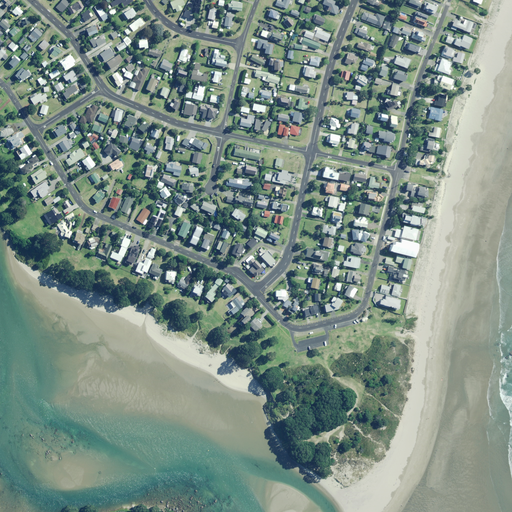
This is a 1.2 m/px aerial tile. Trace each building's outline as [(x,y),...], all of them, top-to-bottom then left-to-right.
[(5,9),(11,3),(7,0),(3,0),(0,3),(0,6),(1,5),(5,9)] [(61,13),(69,4),(65,0),(62,0),(56,8),(61,13)] [(181,6),(185,5),(182,0),(177,0),(170,3),(173,10),(175,9),(176,12),(182,10),(181,6)] [(287,0),(277,0),(275,5),(281,8),(282,7),(286,9),(290,1),(287,0)] [(333,5),(335,2),(329,0),(323,0),(322,4),(328,7),(326,11),(336,15),(339,7),(333,5)] [(408,0),(407,3),(409,4),(409,5),(417,9),(418,8),(420,3),(417,1),(417,0),(408,0)] [(70,15),(84,7),(80,1),(68,8),(70,13),(69,14),(70,15)] [(242,11),(243,3),(232,2),(231,4),(228,4),(227,10),(242,11)] [(434,14),(437,7),(426,3),(424,8),(426,9),(426,11),(434,14)] [(103,21),(108,18),(99,4),(94,7),(103,21)] [(412,16),(415,10),(402,5),(400,11),(412,16)] [(19,16),(23,12),(16,7),(12,12),(16,15),(17,14),(19,16)] [(128,20),(136,15),(131,8),(123,14),(128,20)] [(214,20),(216,11),(210,9),(207,19),(214,20)] [(276,14),(277,12),(269,9),(266,16),(278,20),(280,16),(276,14)] [(85,22),(93,16),(89,10),(80,16),(85,22)] [(188,19),(191,12),(185,10),(184,14),(182,13),(180,18),(186,21),(187,18),(188,19)] [(425,23),(428,16),(415,11),(414,14),(416,15),(413,22),(426,27),(427,24),(425,23)] [(376,14),(375,17),(364,12),(361,19),(381,27),(384,17),(376,14)] [(233,19),(234,14),(227,13),(226,17),(225,17),(224,26),(230,27),(232,19),(233,19)] [(315,14),(313,20),(314,21),(313,22),(322,26),(325,19),(320,18),(321,16),(315,14)] [(288,28),(294,23),(289,17),(287,18),(285,16),(284,18),(285,20),(283,22),(288,28)] [(140,27),(145,23),(141,17),(129,26),(133,32),(140,27)] [(20,28),(30,23),(28,18),(17,23),(20,28)] [(0,25),(6,31),(10,26),(3,19),(0,22),(0,25)] [(459,22),(454,20),(450,29),(455,31),(456,28),(469,33),(470,29),(473,30),(475,24),(464,20),(462,25),(459,23),(459,22)] [(390,31),(393,24),(385,22),(382,28),(390,31)] [(88,36),(97,32),(94,26),(85,30),(88,36)] [(367,31),(357,27),(354,33),(357,34),(356,35),(365,38),(367,31)] [(408,36),(411,30),(403,27),(401,33),(408,36)] [(13,37),(18,33),(14,28),(9,32),(13,37)] [(36,40),(42,34),(36,28),(28,37),(34,42),(36,40)] [(273,32),(272,34),(262,30),(260,36),(278,43),(279,40),(282,40),(284,35),(279,33),(278,34),(273,32)] [(327,42),(330,35),(317,30),(315,34),(306,30),(304,36),(318,42),(319,39),(327,42)] [(421,38),(423,34),(415,31),(414,34),(413,34),(411,38),(423,42),(424,39),(421,38)] [(397,42),(399,37),(393,35),(389,46),(394,48),(396,41),(397,42)] [(467,49),(471,39),(463,35),(460,40),(456,38),(453,44),(458,47),(459,46),(467,49)] [(98,47),(106,42),(102,36),(94,41),(98,47)] [(451,44),(454,38),(448,36),(445,42),(451,44)] [(127,46),(132,42),(127,37),(123,41),(127,46)] [(295,44),(294,49),(304,50),(305,48),(307,48),(308,46),(317,50),(319,44),(303,38),(303,40),(300,39),(299,43),(301,44),(301,45),(295,44)] [(267,44),(267,41),(258,39),(256,48),(260,49),(261,48),(265,49),(264,53),(271,55),(273,45),(267,44)] [(43,51),(49,45),(44,40),(38,46),(43,51)] [(144,49),(148,48),(146,40),(137,41),(139,48),(144,47),(144,49)] [(16,45),(12,42),(8,46),(14,52),(18,47),(16,45)] [(119,51),(126,47),(123,42),(116,47),(119,51)] [(370,49),(371,45),(364,43),(363,45),(358,43),(356,47),(370,52),(371,49),(370,49)] [(419,53),(421,48),(409,43),(407,49),(414,52),(419,53)] [(60,55),(62,51),(55,46),(53,49),(54,50),(49,56),(53,59),(55,56),(56,57),(59,54),(60,55)] [(450,59),(453,50),(444,47),(441,56),(450,59)] [(112,52),(109,48),(100,54),(104,61),(114,55),(112,52)] [(5,60),(9,56),(1,49),(0,50),(0,59),(2,57),(5,60)] [(159,58),(161,52),(149,49),(148,54),(159,58)] [(185,58),(188,51),(182,49),(178,61),(184,63),(184,62),(186,62),(187,58),(185,58)] [(220,55),(220,53),(214,52),(211,65),(225,67),(226,62),(224,61),(225,56),(220,55)] [(462,64),(464,54),(458,52),(456,58),(454,57),(453,61),(462,64)] [(352,55),(352,54),(348,53),(344,63),(350,65),(351,62),(355,64),(357,57),(352,55)] [(65,71),(76,64),(70,55),(59,62),(65,71)] [(119,62),(122,60),(118,55),(106,63),(110,70),(120,63),(119,62)] [(262,66),(264,61),(252,55),(250,60),(262,66)] [(13,68),(19,61),(14,57),(8,63),(13,68)] [(318,67),(320,58),(315,57),(314,59),(311,58),(309,64),(318,67)] [(402,58),(402,59),(395,57),(393,64),(406,69),(409,60),(402,58)] [(372,67),(374,61),(366,58),(365,61),(364,60),(360,69),(366,72),(368,66),(372,67)] [(272,67),(271,70),(280,71),(280,67),(283,68),(283,60),(274,59),(273,67),(272,67)] [(439,65),(437,64),(434,71),(442,74),(442,73),(449,75),(450,70),(448,69),(450,62),(441,59),(439,65)] [(169,72),(172,64),(163,60),(160,68),(169,72)] [(129,72),(134,68),(130,63),(125,68),(129,72)] [(313,72),(314,68),(304,66),(302,73),(304,73),(303,76),(314,79),(315,72),(313,72)] [(384,77),(388,69),(382,66),(378,75),(384,77)] [(18,80),(19,79),(22,81),(29,74),(25,70),(24,71),(21,68),(14,76),(18,80)] [(139,91),(149,71),(144,68),(141,72),(139,71),(137,76),(135,75),(132,82),(136,84),(134,89),(139,91)] [(51,79),(60,74),(58,69),(49,74),(51,79)] [(184,79),(186,73),(178,70),(176,76),(184,79)] [(197,75),(198,71),(192,70),(190,79),(205,83),(207,75),(203,74),(203,77),(197,75)] [(404,82),(406,73),(396,70),(395,75),(394,75),(393,79),(404,82)] [(131,79),(133,74),(126,71),(123,76),(131,79)] [(350,72),(345,71),(345,72),(342,71),(340,78),(348,81),(350,72)] [(123,79),(121,75),(119,76),(117,72),(111,76),(115,81),(114,82),(118,87),(123,83),(122,80),(123,79)] [(221,78),(221,73),(214,72),(213,82),(217,83),(218,77),(221,78)] [(277,84),(279,78),(264,73),(262,80),(268,82),(269,81),(277,84)] [(360,74),(359,76),(356,74),(354,79),(356,80),(355,82),(364,86),(367,81),(369,83),(371,80),(360,74)] [(438,87),(448,90),(452,80),(441,76),(438,87)] [(45,80),(43,81),(41,78),(37,80),(41,86),(43,84),(44,85),(47,83),(45,80)] [(152,92),(157,81),(151,78),(145,89),(152,92)] [(57,92),(64,88),(60,82),(54,86),(57,92)] [(74,93),(79,89),(75,83),(65,91),(65,92),(62,94),(66,99),(69,97),(70,98),(75,95),(74,93)] [(205,87),(196,84),(192,98),(202,101),(204,94),(203,94),(205,87)] [(397,92),(398,86),(392,85),(390,90),(388,90),(387,94),(398,97),(399,92),(397,92)] [(166,98),(169,90),(163,87),(159,95),(166,98)] [(246,95),(248,88),(243,87),(240,96),(245,97),(245,95),(246,95)] [(261,97),(264,98),(269,99),(271,93),(262,91),(261,97)] [(352,96),(353,93),(345,92),(344,97),(346,97),(346,100),(352,100),(352,105),(356,105),(357,96),(352,96)] [(45,98),(47,97),(45,94),(41,96),(39,93),(30,99),(34,105),(39,101),(41,104),(47,100),(45,98)] [(444,103),(445,96),(439,94),(437,101),(435,101),(434,105),(445,107),(445,103),(444,103)] [(217,104),(218,97),(211,95),(209,102),(217,104)] [(289,101),(290,100),(278,97),(277,105),(288,107),(293,108),(294,102),(289,101)] [(303,102),(303,99),(300,98),(298,107),(296,106),(295,108),(306,111),(307,106),(304,105),(305,102),(303,102)] [(178,103),(179,101),(175,99),(170,108),(176,111),(180,104),(178,103)] [(190,105),(190,102),(186,101),(183,114),(191,116),(191,114),(195,115),(197,106),(190,105)] [(398,101),(396,103),(395,101),(390,103),(389,101),(385,103),(386,106),(384,107),(387,112),(400,104),(398,101)] [(209,108),(210,105),(205,104),(204,107),(201,106),(199,111),(203,112),(201,118),(206,119),(206,118),(214,119),(215,115),(216,115),(217,109),(209,108)] [(264,113),(266,107),(253,104),(252,110),(256,111),(256,112),(259,113),(259,111),(264,113)] [(46,115),(48,107),(42,105),(39,113),(46,115)] [(95,114),(98,107),(93,105),(91,109),(89,107),(84,117),(82,116),(79,122),(84,125),(86,121),(91,123),(95,114)] [(428,110),(430,110),(428,119),(434,120),(440,122),(443,110),(429,107),(428,110)] [(357,119),(359,110),(352,108),(350,117),(357,119)] [(120,122),(123,113),(113,110),(111,117),(114,118),(113,120),(120,122)] [(305,114),(294,112),(294,113),(291,113),(290,116),(293,116),(292,121),(300,123),(301,119),(303,119),(305,114)] [(105,123),(108,117),(100,113),(97,120),(105,123)] [(386,122),(387,115),(378,113),(377,120),(386,122)] [(133,125),(136,119),(128,115),(123,125),(130,128),(132,124),(133,125)] [(253,124),(254,116),(248,115),(247,120),(241,119),(239,126),(249,128),(251,123),(253,124)] [(395,128),(397,117),(391,116),(389,127),(395,128)] [(338,124),(339,120),(328,117),(327,119),(330,120),(329,125),(331,126),(330,129),(335,130),(336,127),(339,128),(340,125),(338,124)] [(264,125),(260,124),(261,120),(256,119),(254,129),(259,131),(260,127),(263,127),(261,130),(266,132),(270,123),(266,121),(264,125)] [(151,127),(146,123),(145,124),(144,122),(138,128),(144,134),(151,127)] [(0,137),(5,137),(17,130),(14,124),(11,126),(7,124),(5,128),(0,127),(0,137)] [(357,130),(358,125),(351,124),(350,129),(348,129),(347,133),(355,135),(356,130),(357,130)] [(64,126),(63,127),(61,125),(56,127),(57,129),(54,131),(53,130),(51,131),(55,138),(67,132),(64,126)] [(100,133),(102,128),(94,125),(92,130),(100,133)] [(286,128),(287,126),(279,125),(277,134),(287,137),(287,134),(297,136),(298,133),(299,133),(300,131),(299,130),(299,127),(291,125),(290,129),(286,128)] [(441,135),(442,129),(434,127),(433,132),(429,131),(428,136),(438,138),(439,135),(441,135)] [(157,139),(161,131),(153,128),(149,136),(157,139)] [(115,139),(118,132),(113,130),(112,132),(109,131),(107,133),(111,135),(110,137),(115,139)] [(386,131),(386,132),(378,131),(377,135),(378,135),(378,138),(383,139),(383,141),(390,143),(391,141),(392,141),(394,134),(390,134),(391,133),(386,131)] [(24,137),(21,132),(18,134),(17,132),(6,140),(13,150),(22,143),(20,139),(24,137)] [(99,138),(98,136),(90,133),(87,135),(88,137),(87,138),(95,150),(99,147),(95,141),(99,138)] [(336,147),(339,136),(330,134),(329,137),(327,137),(326,142),(332,144),(331,146),(336,147)] [(173,145),(174,138),(166,136),(165,143),(166,144),(165,149),(171,150),(172,145),(173,145)] [(204,150),(206,145),(194,138),(190,145),(200,150),(201,148),(204,150)] [(432,147),(434,139),(427,138),(426,146),(421,145),(420,151),(430,153),(431,147),(432,147)] [(69,143),(68,144),(65,140),(58,145),(63,152),(72,147),(69,143)] [(90,145),(87,141),(85,142),(85,141),(81,143),(85,149),(90,145)] [(370,146),(370,144),(363,142),(361,149),(369,151),(369,152),(375,153),(376,147),(370,146)] [(116,157),(120,152),(110,143),(103,152),(109,156),(112,153),(116,157)] [(152,153),(154,148),(146,144),(144,150),(147,151),(146,154),(149,155),(150,152),(152,153)] [(31,153),(26,145),(19,149),(21,153),(18,156),(21,160),(31,153)] [(389,158),(391,147),(378,145),(376,154),(385,156),(385,157),(389,158)] [(69,166),(85,156),(80,149),(69,156),(70,158),(65,161),(69,166)] [(258,161),(260,154),(235,149),(233,155),(258,161)] [(200,164),(202,154),(194,152),(192,163),(200,164)] [(426,166),(429,164),(432,164),(433,155),(424,155),(424,158),(422,160),(416,159),(415,165),(417,165),(422,165),(425,165),(426,166)] [(38,161),(35,156),(27,161),(28,163),(19,169),(23,174),(26,172),(27,174),(31,171),(28,168),(38,161)] [(88,170),(95,165),(88,156),(81,162),(84,165),(85,165),(88,170)] [(117,171),(123,167),(124,164),(121,160),(119,161),(117,159),(108,166),(112,171),(115,169),(117,171)] [(175,166),(176,164),(167,162),(165,171),(174,172),(173,175),(180,176),(182,167),(175,166)] [(154,167),(147,165),(144,176),(152,178),(153,172),(155,172),(156,169),(158,167),(157,165),(154,167)] [(254,175),(256,168),(246,166),(244,173),(254,175)] [(195,177),(199,176),(197,167),(189,169),(190,175),(195,174),(195,177)] [(45,175),(46,174),(44,171),(42,172),(41,169),(30,176),(35,184),(46,177),(45,175)] [(287,174),(287,172),(281,170),(281,173),(278,173),(277,175),(274,175),(274,177),(271,177),(272,175),(265,174),(264,180),(284,184),(285,182),(287,182),(287,181),(295,183),(296,175),(292,174),(292,177),(290,176),(291,175),(287,174)] [(337,180),(338,173),(336,173),(337,172),(327,170),(325,178),(337,180)] [(337,180),(347,182),(348,182),(350,173),(345,172),(344,175),(338,173),(337,180)] [(351,183),(353,184),(354,182),(355,182),(354,182),(356,183),(357,181),(364,183),(366,174),(359,172),(359,174),(355,173),(353,181),(352,181),(351,183)] [(95,184),(100,181),(95,173),(90,176),(95,184)] [(171,186),(174,180),(164,175),(161,181),(171,186)] [(374,182),(375,178),(370,177),(368,187),(373,188),(378,189),(379,184),(374,182)] [(251,190),(253,183),(229,179),(228,182),(226,182),(226,186),(251,190)] [(49,188),(45,182),(30,192),(34,198),(38,195),(40,197),(48,192),(46,190),(49,188)] [(192,193),(193,184),(189,183),(189,184),(182,184),(182,190),(186,190),(186,192),(192,193)] [(332,189),(333,184),(326,183),(326,187),(325,187),(324,193),(333,194),(333,189),(332,189)] [(349,192),(350,186),(341,184),(339,190),(349,192)] [(164,199),(171,195),(165,187),(159,191),(160,193),(159,194),(162,198),(163,197),(164,199)] [(273,195),(284,198),(287,189),(280,187),(280,188),(276,187),(273,195)] [(425,190),(426,188),(418,187),(417,192),(412,191),(411,197),(421,199),(422,197),(427,198),(428,191),(425,190)] [(97,204),(105,196),(100,191),(98,193),(97,193),(92,198),(95,201),(94,201),(97,204)] [(129,208),(133,199),(126,195),(124,198),(126,199),(121,211),(128,215),(131,209),(129,208)] [(181,196),(181,197),(178,195),(173,200),(180,205),(185,199),(181,196)] [(245,199),(245,197),(238,196),(237,199),(227,196),(226,202),(242,206),(242,205),(251,207),(253,201),(245,199)] [(336,208),(338,199),(326,196),(325,201),(328,202),(327,206),(336,208)] [(60,200),(58,197),(52,200),(50,197),(44,201),(47,206),(54,202),(55,203),(60,200)] [(115,210),(119,200),(112,197),(107,207),(115,210)] [(165,208),(168,202),(163,200),(162,203),(159,201),(156,206),(161,208),(162,207),(165,208)] [(422,208),(423,204),(412,201),(410,208),(411,208),(411,211),(423,214),(424,209),(422,208)] [(211,204),(211,205),(203,202),(200,209),(208,212),(207,214),(212,216),(216,206),(211,204)] [(198,208),(199,207),(193,203),(190,207),(198,213),(200,210),(198,208)] [(285,212),(286,205),(272,203),(271,209),(280,210),(280,211),(285,212)] [(366,216),(369,206),(360,204),(357,213),(366,216)] [(184,212),(185,210),(177,207),(174,215),(180,217),(182,211),(184,212)] [(321,217),(323,209),(313,207),(311,215),(321,217)] [(150,212),(144,208),(136,220),(144,225),(149,218),(150,216),(150,213),(150,212)] [(242,221),(245,216),(235,209),(231,215),(238,220),(239,219),(242,221)] [(56,215),(53,210),(46,214),(48,216),(45,218),(47,221),(49,219),(50,221),(53,220),(54,222),(61,218),(58,214),(56,215)] [(64,237),(69,239),(72,231),(70,230),(72,224),(70,221),(75,217),(72,213),(65,218),(68,222),(70,224),(68,230),(62,221),(57,225),(61,232),(60,233),(60,234),(60,235),(60,236),(61,236),(61,237),(62,237),(63,237),(64,237)] [(339,224),(341,214),(333,213),(331,222),(339,224)] [(410,215),(410,216),(402,214),(401,220),(403,220),(402,222),(414,225),(415,225),(420,226),(422,218),(410,215)] [(282,225),(284,217),(275,215),(274,223),(282,225)] [(364,220),(365,218),(358,217),(358,221),(354,220),(353,226),(365,228),(366,221),(364,220)] [(184,238),(190,225),(183,222),(177,235),(184,238)] [(327,228),(328,226),(324,225),(322,233),(333,236),(335,228),(331,226),(330,229),(327,228)] [(264,239),(267,233),(254,226),(252,229),(255,231),(254,234),(264,239)] [(195,246),(202,230),(196,227),(189,243),(195,246)] [(226,239),(230,231),(224,228),(221,237),(226,239)] [(414,241),(417,231),(409,229),(407,234),(406,233),(405,239),(414,241)] [(82,232),(76,230),(72,242),(76,244),(76,243),(81,245),(85,235),(81,234),(82,232)] [(367,234),(362,232),(361,234),(359,234),(360,231),(357,230),(351,231),(352,240),(357,240),(364,243),(367,234)] [(273,239),(276,241),(280,234),(277,233),(276,235),(270,232),(266,240),(271,243),(273,239)] [(211,244),(214,237),(205,233),(203,239),(200,248),(208,251),(209,247),(207,246),(209,243),(211,244)] [(332,243),(332,239),(324,237),(322,246),(332,248),(333,243),(332,243)] [(85,247),(89,248),(91,249),(93,249),(95,248),(94,246),(97,245),(96,242),(94,242),(93,238),(88,239),(88,241),(86,242),(87,243),(85,247)] [(118,261),(121,262),(130,240),(123,238),(120,246),(121,246),(118,254),(112,252),(110,257),(118,261)] [(251,249),(258,243),(253,238),(247,244),(251,249)] [(223,254),(227,245),(219,241),(216,249),(219,251),(219,252),(223,254)] [(401,241),(401,242),(395,244),(392,243),(390,251),(399,253),(399,251),(417,256),(419,249),(414,248),(414,244),(401,241)] [(106,243),(103,251),(102,253),(98,251),(96,256),(106,260),(112,246),(106,243)] [(240,250),(242,246),(236,243),(231,254),(238,257),(239,254),(241,255),(243,251),(240,250)] [(362,248),(362,245),(355,243),(354,247),(351,246),(350,253),(360,255),(361,252),(364,252),(365,249),(362,248)] [(130,247),(124,261),(130,264),(131,261),(132,262),(134,258),(133,258),(137,250),(130,247)] [(156,250),(152,248),(150,252),(149,252),(147,257),(152,259),(156,250)] [(315,252),(316,250),(307,248),(305,257),(320,261),(320,260),(326,262),(329,253),(320,251),(320,253),(315,252)] [(274,261),(266,251),(265,252),(263,254),(260,256),(269,266),(274,261)] [(264,269),(251,255),(246,260),(251,266),(248,270),(252,275),(258,275),(264,269)] [(402,264),(403,257),(397,255),(395,262),(402,264)] [(358,269),(360,259),(347,256),(346,262),(344,261),(343,266),(358,269)] [(151,261),(145,258),(143,264),(139,262),(135,272),(145,276),(151,261)] [(409,270),(411,261),(404,259),(401,268),(409,270)] [(153,263),(148,273),(154,275),(152,278),(157,280),(161,272),(155,269),(157,265),(153,263)] [(320,275),(322,267),(313,265),(312,273),(320,275)] [(331,277),(337,279),(339,270),(337,269),(338,267),(334,266),(331,277)] [(407,272),(399,270),(399,271),(396,271),(395,275),(393,275),(392,278),(405,281),(407,272)] [(176,272),(166,272),(165,280),(168,280),(168,284),(174,284),(175,276),(176,272)] [(192,279),(187,276),(184,281),(181,279),(176,286),(180,289),(180,287),(185,290),(192,279)] [(223,281),(218,278),(215,283),(220,286),(223,281)] [(317,290),(320,280),(312,278),(310,288),(317,290)] [(215,284),(202,298),(209,304),(214,299),(213,298),(216,294),(213,292),(218,287),(215,284)] [(227,284),(222,289),(222,292),(220,294),(224,298),(226,295),(228,298),(235,292),(227,284)] [(399,292),(401,286),(394,284),(391,295),(400,297),(401,293),(399,292)] [(197,287),(194,285),(191,292),(197,294),(196,295),(199,297),(203,287),(198,285),(197,287)] [(388,294),(390,287),(382,285),(380,292),(388,294)] [(352,298),(356,290),(349,286),(343,295),(349,298),(349,297),(352,298)] [(286,300),(288,298),(288,296),(290,294),(286,291),(285,291),(285,289),(279,289),(279,291),(275,291),(275,297),(277,297),(277,300),(283,300),(283,301),(284,302),(286,300)] [(243,302),(239,297),(232,302),(235,307),(230,310),(227,313),(230,316),(242,307),(240,304),(243,302)] [(336,298),(336,299),(333,297),(329,304),(324,305),(325,312),(337,309),(342,301),(336,298)] [(399,310),(401,300),(387,297),(385,303),(386,303),(385,307),(399,310)] [(284,302),(282,305),(286,308),(288,305),(289,306),(291,303),(286,300),(284,302)] [(294,312),(297,313),(299,311),(298,310),(299,308),(297,306),(298,304),(295,302),(291,307),(290,307),(287,311),(290,313),(292,315),(294,312)] [(304,317),(318,314),(316,306),(302,310),(304,317)] [(253,314),(246,307),(240,314),(244,318),(240,322),(244,325),(250,319),(249,318),(253,314)] [(255,332),(262,325),(260,324),(262,322),(258,318),(256,320),(255,318),(248,324),(255,332)]
